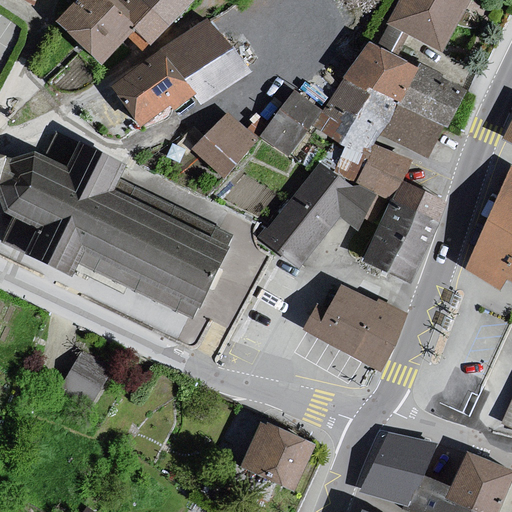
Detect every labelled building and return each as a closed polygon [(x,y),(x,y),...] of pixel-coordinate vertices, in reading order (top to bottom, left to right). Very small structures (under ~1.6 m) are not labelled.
[(191,0),(118,0),(105,13),(91,0),(71,0),(44,30),(93,71),(121,45),(133,56),(191,0)] [(473,0),(403,0),(389,26),(443,56),(473,0)] [(203,24),(101,92),(128,128),(185,101),(191,107),(242,76),(203,24)] [(320,106),(289,92),(262,140),(288,159),(307,132),(356,158),(372,136),(423,161),(459,95),(408,67),(406,73),(359,45),(320,106)] [(257,144),(228,117),(197,150),(225,177),(257,144)] [(82,260),(193,312),(229,239),(122,187),(129,172),(57,136),(45,161),(35,156),(9,164),(0,159),(0,185),(3,187),(11,220),(16,223),(6,243),(75,276),(82,260)] [(369,196),(360,222),(369,226),(351,260),(409,279),(441,200),(400,188),(406,163),(370,147),(349,183),(369,196)] [(511,159),(463,263),(497,282),(504,275),(511,279),(511,159)] [(349,183),(314,162),(252,238),(272,255),(290,271),(334,220),(351,230),(369,196),(349,183)] [(398,318),(343,288),(330,312),(320,307),(308,329),(373,364),(398,318)] [(76,353),(57,392),(83,410),(105,369),(76,353)] [(312,446),(259,421),(239,464),(292,489),(312,446)] [(426,451),(374,439),(352,495),(383,511),(491,511),(508,473),(457,458),(439,487),(416,479),(426,451)]
